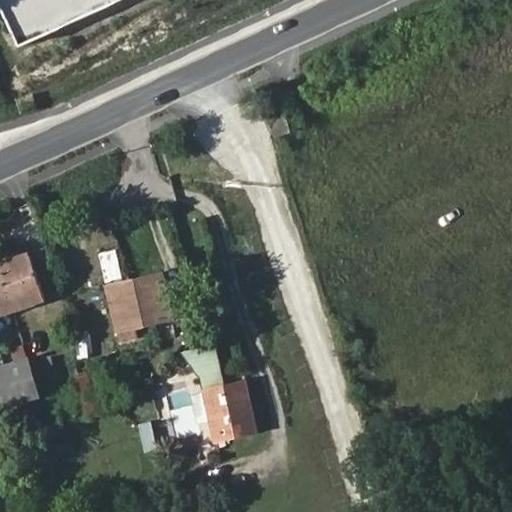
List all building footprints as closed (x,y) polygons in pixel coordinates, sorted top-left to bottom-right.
[(114,0),(4,0),(23,41),(114,0)] [(276,107),(286,102),(282,91),(271,95),(276,107)] [(0,272),(0,312),(44,299),(29,254),(11,260),(13,269),(0,272)] [(11,260),(0,263),(0,272),(13,269),(11,260)] [(112,287),(123,331),(173,319),(162,274),(112,287)] [(54,336),(56,345),(72,341),(68,331),(54,336)] [(90,350),(94,366),(125,357),(121,341),(90,350)] [(198,387),(225,379),(213,342),(186,351),(198,387)] [(0,369),(0,425),(35,413),(20,364),(0,369)] [(257,431),(245,382),(205,391),(217,441),(220,441),(257,431)] [(186,386),(165,393),(179,437),(201,430),(186,386)] [(35,413),(0,425),(0,427),(6,446),(27,441),(24,430),(40,426),(35,413)] [(144,451),(157,449),(152,420),(139,422),(144,451)] [(168,504),(169,511),(207,511),(206,500),(168,504)]
